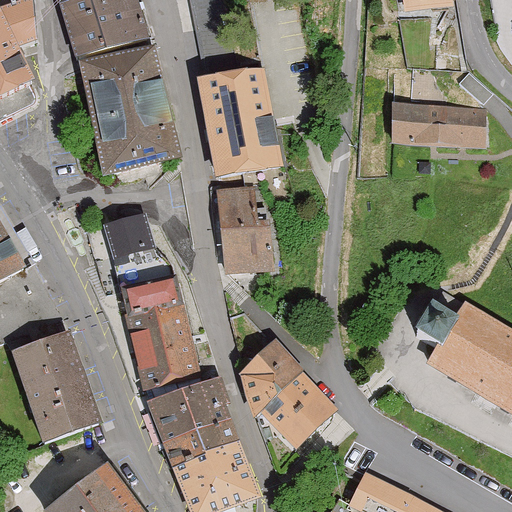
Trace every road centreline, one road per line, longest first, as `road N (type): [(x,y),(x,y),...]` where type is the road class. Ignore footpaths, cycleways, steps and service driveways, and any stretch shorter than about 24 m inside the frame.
road 1 (unclassified): [(334,354),(331,262),(351,0)]
road 2 (residential): [(21,194),(72,285),(124,422),(170,511)]
road 3 (residential): [(161,0),(186,95),(210,291)]
road 4 (unclassified): [(334,354),(364,424),(499,511)]
road 5 (residential): [(21,194),(92,190),(151,207),(210,291)]
road 6 (residential): [(210,291),(275,511)]
